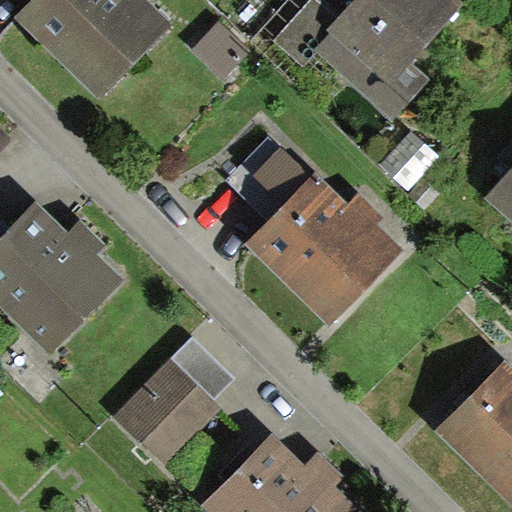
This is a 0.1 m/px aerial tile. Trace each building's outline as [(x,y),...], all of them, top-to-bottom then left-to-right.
[(155,17),(137,0),(39,0),(16,25),(85,90),(155,17)] [(315,0),(277,43),(302,66),(316,49),(392,117),(414,91),(389,69),(451,0),(361,0),(341,23),(315,0)] [(218,29),(196,52),(222,76),(244,53),(218,29)] [(0,148),(11,139),(0,127),(0,148)] [(331,317),(390,251),(267,139),(225,186),(266,223),(249,243),(331,317)] [(431,157),(410,139),(385,167),(405,185),(431,157)] [(511,159),(486,188),(511,211),(511,159)] [(0,243),(0,302),(51,352),(119,282),(39,204),(0,243)] [(191,347),(113,426),(150,462),(228,383),(191,347)] [(511,368),(504,361),(437,434),(511,500),(511,368)] [(210,504),(217,511),(334,511),(272,445),(210,504)]
